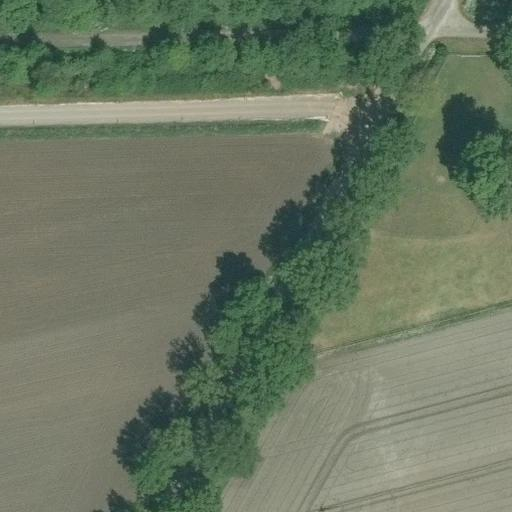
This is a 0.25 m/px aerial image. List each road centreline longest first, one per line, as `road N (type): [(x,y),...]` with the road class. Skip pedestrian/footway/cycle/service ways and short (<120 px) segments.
road 1 (residential): [(170,511),(432,33)]
road 2 (unclassified): [(432,33),(0,44)]
